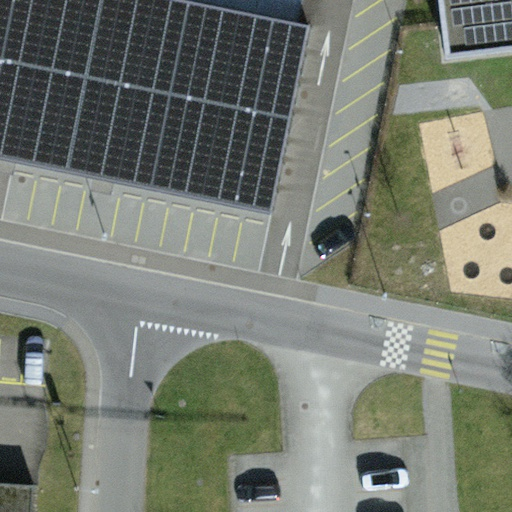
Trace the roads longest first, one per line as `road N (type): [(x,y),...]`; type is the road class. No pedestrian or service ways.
road 1 (unclassified): [(144,299),(511,371)]
road 2 (residential): [(118,511),(144,299)]
road 3 (unclassified): [(0,268),(144,299)]
